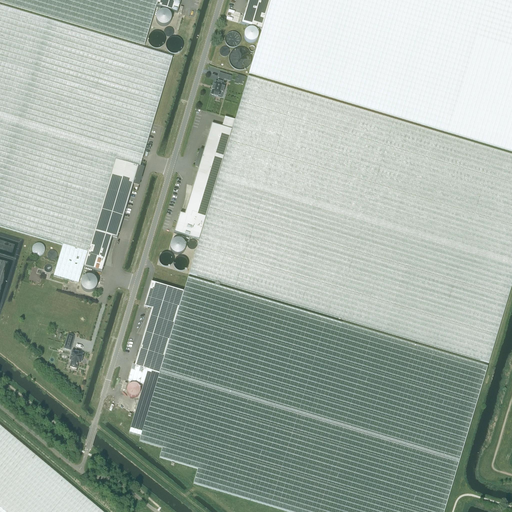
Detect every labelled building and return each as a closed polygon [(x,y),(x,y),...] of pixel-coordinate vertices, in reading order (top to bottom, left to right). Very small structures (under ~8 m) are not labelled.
[(0,0),(0,2),(144,46),(156,7),(157,0),(0,0)] [(157,0),(156,7),(177,13),(181,0),(157,0)] [(261,30),(270,0),(248,0),(241,24),(261,30)] [(511,0),(270,0),(261,30),(249,74),(511,152),(511,0)] [(78,284),(83,267),(115,163),(138,170),(133,185),(139,186),(144,169),(140,167),(172,58),(0,6),(0,227),(63,246),(53,277),(78,284)] [(223,83),(224,80),(230,81),(231,77),(219,73),(218,78),(219,78),(217,83),(215,82),(215,86),(213,85),(212,89),(211,89),(212,89),(211,94),(216,96),(216,95),(220,96),(221,92),(223,92),(224,88),(223,88),(225,84),(223,83)] [(238,75),(237,78),(240,79),(239,84),(243,85),(245,77),(238,75)] [(235,121),(199,241),(189,274),(488,364),(511,284),(511,156),(248,77),(235,121)] [(180,214),(174,233),(199,241),(235,121),(224,118),(222,127),(212,124),(203,152),(200,151),(195,167),(198,168),(184,215),(180,214)] [(117,239),(133,185),(138,170),(115,163),(83,267),(102,272),(112,238),(117,239)] [(140,437),(139,442),(151,445),(162,448),(159,458),(169,461),(198,469),(194,484),(287,511),(444,511),(487,367),(188,278),(184,292),(159,374),(140,437)] [(159,374),(184,292),(151,283),(144,307),(151,309),(134,366),(159,374)] [(74,336),(68,335),(65,346),(71,347),(74,336)] [(82,354),(73,351),(70,360),(72,361),(70,367),(76,369),(78,363),(80,364),(82,357),(81,357),(82,354)] [(128,381),(144,386),(129,434),(140,437),(159,374),(134,366),(132,366),(128,381)] [(100,511),(0,427),(0,511),(100,511)]
